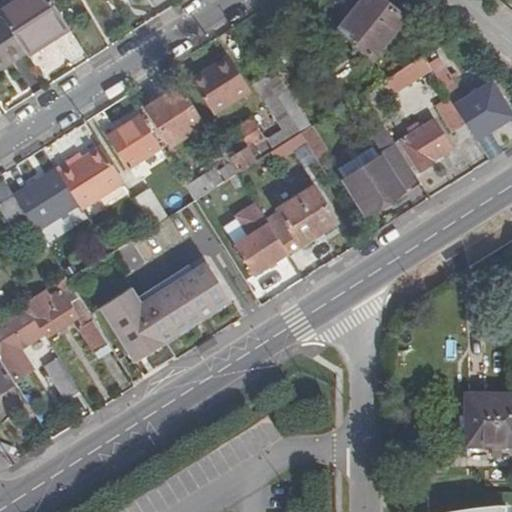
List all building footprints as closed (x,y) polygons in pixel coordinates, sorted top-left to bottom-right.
[(27,55),(68,28),(50,0),(11,0),(0,7),(0,12),(4,19),(27,55)] [(382,0),(363,0),(338,31),(374,60),(406,18),(382,0)] [(4,19),(0,21),(0,69),(1,71),(27,55),(4,19)] [(184,82),(210,118),(250,90),(224,54),(184,82)] [(461,63),(443,74),(450,86),(468,75),(461,63)] [(301,135),(311,129),(277,76),(267,82),(301,135)] [(267,82),(264,77),(253,84),(282,131),(267,141),(273,152),(301,135),(267,82)] [(511,114),(493,84),(456,108),(460,115),(475,137),(477,141),(511,118),(511,114)] [(205,125),(181,88),(147,110),(170,148),(205,125)] [(127,169),(161,148),(139,114),(107,136),(127,169)] [(475,137),(460,115),(447,123),(461,146),(475,137)] [(251,122),(217,144),(237,175),(261,160),(259,156),(267,151),(262,143),(264,141),(251,122)] [(433,122),(396,146),(416,176),(434,164),(432,162),(451,150),(433,122)] [(396,146),(384,127),(366,138),(370,145),(335,167),(366,216),(386,202),(389,205),(421,184),(416,176),(396,146)] [(311,129),(301,135),(316,159),(326,153),(311,129)] [(316,159),(301,135),(273,152),(271,153),(277,163),(296,151),(307,168),(318,162),(316,159)] [(124,185),(101,149),(83,161),(74,167),(71,162),(56,172),(78,207),(81,212),(124,185)] [(80,157),(71,162),(74,167),(83,161),(80,157)] [(195,201),(223,184),(215,171),(187,189),(195,201)] [(78,207),(56,172),(14,198),(28,221),(36,234),(78,207)] [(243,185),(237,175),(229,180),(235,190),(243,185)] [(28,221),(14,198),(4,183),(0,185),(0,209),(13,230),(28,221)] [(279,212),(266,221),(287,255),(337,224),(314,188),(278,211),(279,212)] [(149,190),(133,200),(152,229),(155,227),(167,219),(149,190)] [(253,276),(287,255),(266,221),(256,205),(237,217),(250,236),(234,247),(253,276)] [(100,308),(135,362),(231,300),(206,262),(142,304),(131,288),(100,308)] [(68,282),(61,286),(80,317),(88,313),(68,282)] [(42,334),(46,340),(75,321),(55,290),(26,308),(42,334)] [(26,308),(0,324),(0,361),(13,383),(32,371),(18,350),(42,334),(26,308)] [(112,351),(94,322),(79,331),(98,360),(112,351)] [(79,393),(59,360),(46,368),(66,401),(79,393)] [(13,383),(0,361),(0,393),(15,384),(13,383)] [(511,395),(468,396),(468,447),(511,447),(511,395)]
